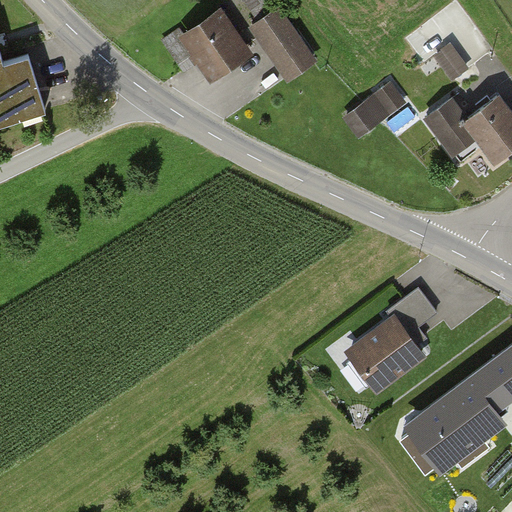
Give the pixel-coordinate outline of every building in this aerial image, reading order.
[(285,79),(313,59),(275,6),(247,26),(285,79)] [(246,50),(217,8),(173,37),(202,80),(246,50)] [(474,63),(457,41),(433,59),(450,81),(474,63)] [(0,123),(43,111),(28,56),(1,64),(0,59),(0,123)] [(236,110),(283,79),(275,67),(228,98),(236,110)] [(405,105),(389,82),(341,115),(357,138),(405,105)] [(511,145),(511,120),(494,96),(460,120),(446,100),(422,117),(449,153),(469,138),(488,163),(511,145)] [(392,317),(341,353),(368,390),(419,353),(407,336),(437,315),(418,288),(387,310),(392,317)] [(511,393),(511,351),(412,423),(441,463),(501,420),(492,407),(511,393)] [(511,479),(503,487),(511,499),(511,479)]
